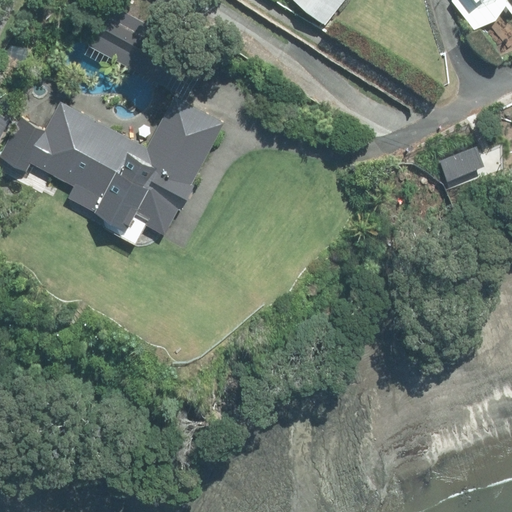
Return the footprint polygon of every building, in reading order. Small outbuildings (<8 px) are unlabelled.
[(164,78),(184,41),(104,0),(85,38),(164,78)] [(299,0),(317,13),(327,0),(299,0)] [(511,0),(451,0),(467,20),(495,0),(511,0)] [(230,120),(180,93),(152,144),(65,97),(49,128),(24,114),(2,155),(30,170),(35,160),(107,198),(102,207),(134,224),(139,215),(171,232),(230,120)] [(0,138),(12,114),(0,108),(0,138)] [(434,152),(445,181),(490,163),(479,135),(434,152)]
